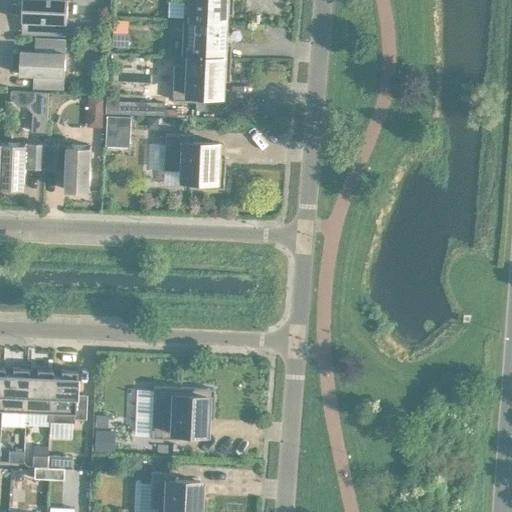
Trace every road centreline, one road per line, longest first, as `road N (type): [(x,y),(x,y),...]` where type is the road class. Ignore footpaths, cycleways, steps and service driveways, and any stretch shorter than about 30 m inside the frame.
road 1 (residential): [(305,236),(0,225)]
road 2 (residential): [(0,330),(296,347)]
road 3 (residential): [(305,236),(323,0)]
road 4 (residential): [(296,347),(284,511)]
